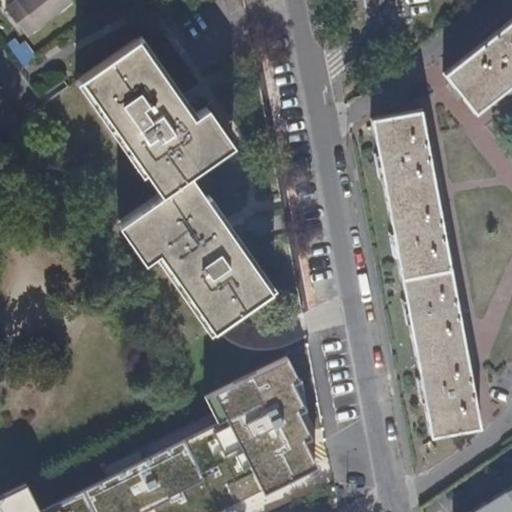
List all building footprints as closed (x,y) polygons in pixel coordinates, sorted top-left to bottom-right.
[(68,0),(13,0),(5,6),(26,34),(68,0)] [(511,81),(511,18),(443,73),(474,112),(511,81)] [(20,65),(34,56),(22,35),(8,44),(20,65)] [(186,114),(130,37),(72,80),(156,193),(119,221),(146,259),(155,253),(211,330),(268,286),(183,173),(222,143),(194,106),(186,114)] [(0,132),(15,121),(0,99),(0,132)] [(369,118),(387,213),(431,178),(418,109),(369,118)] [(431,178),(387,213),(428,434),(440,432),(472,409),(474,408),(431,178)] [(137,511),(273,446),(246,392),(63,482),(76,511),(137,511)] [(472,409),(440,432),(477,426),(474,408),(472,409)] [(511,511),(511,481),(461,511),(511,511)]
